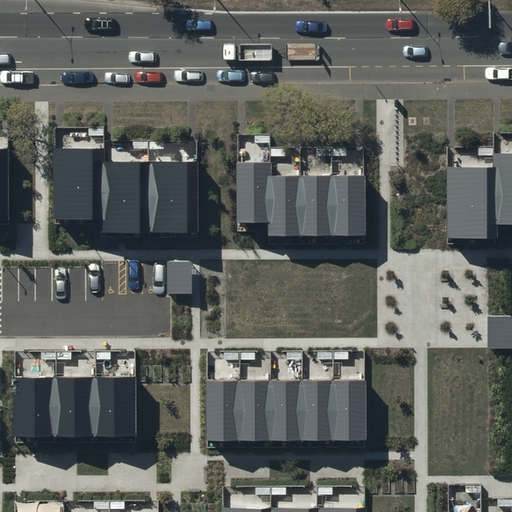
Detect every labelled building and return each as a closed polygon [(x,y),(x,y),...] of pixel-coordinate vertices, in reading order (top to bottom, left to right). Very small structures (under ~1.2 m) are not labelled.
[(114,149),(52,150),(53,226),(113,226),(113,240),(211,238),(210,162),(114,163),(114,149)] [(0,218),(16,219),(16,150),(0,150),(0,218)] [(493,170),(448,170),(448,242),(499,242),(499,226),(511,225),(511,155),(493,155),(493,170)] [(275,164),(238,165),(239,227),(273,226),(273,242),(366,240),(365,178),(275,179),(275,164)] [(142,378),(18,377),(18,438),(141,439),(142,378)] [(368,385),(209,384),(209,443),(368,444),(368,385)]
